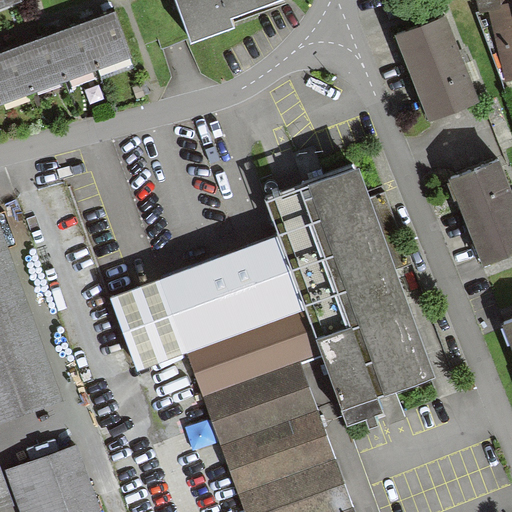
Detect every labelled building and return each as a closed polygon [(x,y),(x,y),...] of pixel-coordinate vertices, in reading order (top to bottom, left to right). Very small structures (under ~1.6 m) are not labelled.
[(20,0),(0,0),(0,10),(21,3),(20,0)] [(173,0),(189,44),(235,27),(231,18),(279,0),(173,0)] [(511,0),(478,0),(481,11),(489,9),(505,81),(511,79),(511,0)] [(112,13),(78,25),(96,70),(128,57),(112,13)] [(447,15),(395,34),(427,121),(479,102),(447,15)] [(96,70),(78,25),(48,37),(64,81),(96,70)] [(64,81),(48,37),(16,48),(32,93),(64,81)] [(0,103),(32,93),(16,48),(0,53),(0,103)] [(511,187),(501,159),(451,179),(485,266),(511,255),(511,187)] [(368,197),(357,169),(264,204),(276,236),(304,309),(321,355),(347,425),(365,419),(369,429),(378,426),(374,416),(382,413),(376,399),(435,376),(396,271),(415,264),(387,191),(368,197)] [(0,510),(16,505),(0,462),(0,424),(62,399),(0,224),(0,510)] [(197,267),(111,299),(139,372),(188,353),(304,309),(276,236),(197,267)] [(321,355),(304,309),(188,353),(245,511),(353,511),(300,363),(321,355)] [(511,320),(502,324),(511,348),(511,320)] [(101,511),(76,443),(7,469),(22,511),(101,511)]
